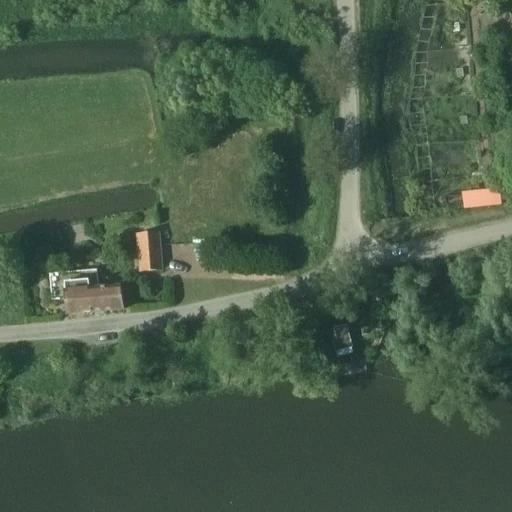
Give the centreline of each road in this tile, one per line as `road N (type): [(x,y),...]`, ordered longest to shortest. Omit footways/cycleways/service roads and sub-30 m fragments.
road 1 (unclassified): [(0,336),(106,324),(353,266)]
road 2 (unclassified): [(353,266),(344,0)]
road 3 (unclassified): [(511,235),(353,266)]
